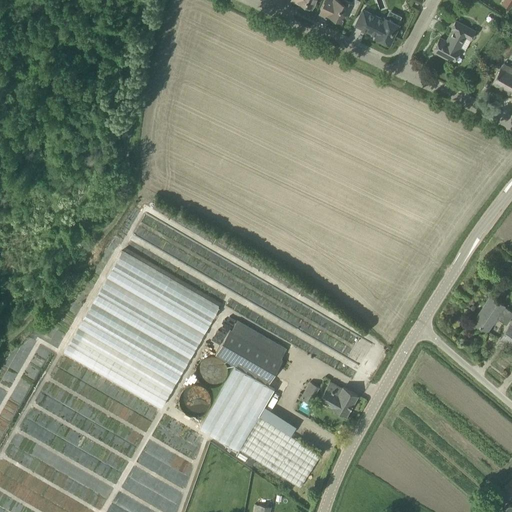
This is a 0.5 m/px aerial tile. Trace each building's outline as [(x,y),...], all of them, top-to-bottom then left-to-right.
[(312,8),(315,0),(291,0),(309,8),(310,7),(312,8)] [(333,0),(325,0),(319,13),(329,18),(330,15),(341,21),(345,13),(349,15),(350,12),(354,14),(360,1),(357,0),(353,0),(352,3),(344,0),(343,0),(342,2),(337,0),(333,0),(334,0),(333,0)] [(384,20),(363,10),(355,25),(376,35),(375,37),(389,44),(399,24),(385,17),(384,20)] [(471,39),(475,31),(456,20),(451,29),(452,29),(446,41),(440,37),(433,50),(453,61),(461,48),(460,48),(466,36),(471,39)] [(509,57),(511,51),(511,41),(509,40),(501,53),(509,57)] [(503,89),(511,72),(511,68),(503,63),(492,83),(503,89)] [(511,72),(503,89),(511,93),(511,72)] [(122,252),(64,351),(161,408),(219,308),(122,252)] [(506,325),(511,316),(511,312),(503,306),(504,305),(490,296),(473,321),(487,330),(496,318),(506,325)] [(232,329),(230,329),(216,354),(235,365),(199,427),(238,450),(239,449),(300,487),(320,454),(291,435),(296,427),(264,407),(275,388),(268,384),(288,349),(238,319),(232,329)] [(511,322),(500,340),(511,347),(511,322)] [(226,372),(226,370),(226,367),(225,364),(223,361),(221,359),(219,357),(216,356),(213,355),(210,355),(208,355),(205,356),(202,358),(200,360),(198,362),(197,364),(196,368),(196,370),(196,373),(197,376),(199,379),(201,381),(204,383),(206,384),(210,385),(212,385),(216,384),(217,383),(220,382),(223,379),(225,375),(226,372)] [(358,395),(342,386),(342,387),(330,380),(319,399),(331,406),(347,415),(358,395)] [(210,399),(210,396),(210,393),(209,390),(208,388),(205,385),(203,384),(200,382),(198,381),(194,381),(191,382),(189,383),(186,384),(184,386),(183,388),(181,391),(181,393),(180,396),(180,399),(181,401),(183,404),(184,406),(186,408),(189,410),(192,411),(195,411),(197,411),(200,410),(203,409),(205,407),(208,405),(209,403),(210,399)] [(309,382),(300,398),(310,404),(319,387),(309,382)] [(263,499),(272,501),(274,488),(265,486),(263,499)] [(495,501),(485,511),(483,511),(495,511),(501,506),(495,501)]
